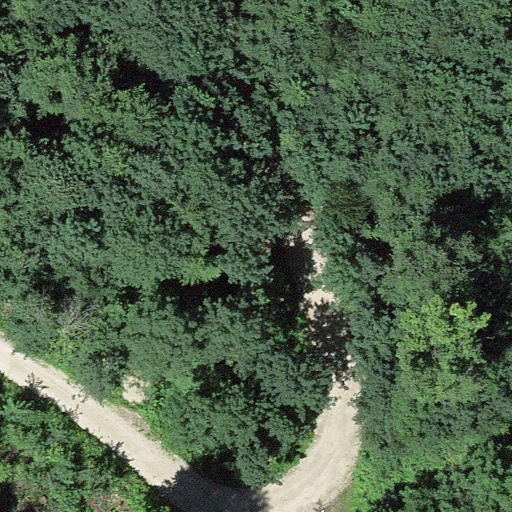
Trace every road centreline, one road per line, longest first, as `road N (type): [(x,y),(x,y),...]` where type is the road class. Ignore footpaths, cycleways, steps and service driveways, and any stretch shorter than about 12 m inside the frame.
road 1 (track): [(249,511),(311,489),(344,439),(347,400),(327,309),(218,0)]
road 2 (track): [(0,353),(67,394),(185,491),(237,511)]
